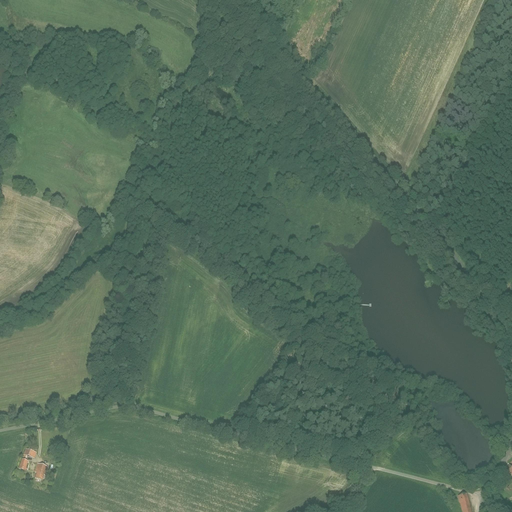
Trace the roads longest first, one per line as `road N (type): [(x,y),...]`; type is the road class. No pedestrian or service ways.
road 1 (unclassified): [(484,496),(132,407),(0,430)]
road 2 (unclassified): [(511,350),(421,214),(231,0)]
